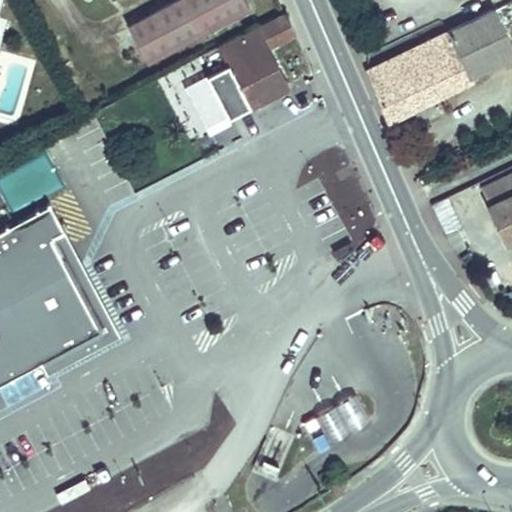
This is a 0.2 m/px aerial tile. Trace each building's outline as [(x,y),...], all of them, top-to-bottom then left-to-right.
[(246,4),(243,0),(174,0),(126,26),(144,59),(246,4)] [(511,47),(494,8),(466,22),(488,68),(511,56),(511,47)] [(294,32),(285,12),(219,47),(227,62),(249,104),(286,85),(266,47),(294,32)] [(448,31),(449,33),(366,72),(388,119),(471,80),(470,77),(488,68),(466,22),(448,31)] [(249,104),(227,62),(183,86),(204,126),(226,115),(227,116),(249,104)] [(230,122),(227,116),(226,115),(204,126),(208,134),(230,122)] [(328,152),(334,172),(326,174),(348,241),(372,233),(344,147),(328,152)] [(0,171),(0,190),(11,212),(62,185),(43,150),(0,171)] [(504,240),(511,236),(511,169),(479,185),(504,240)] [(449,194),(431,202),(444,232),(462,224),(449,194)] [(0,378),(37,359),(38,360),(77,340),(76,337),(92,328),(94,331),(101,327),(62,254),(60,255),(48,233),(62,226),(48,200),(0,225),(0,378)] [(77,340),(38,360),(45,374),(120,335),(62,226),(48,233),(60,255),(62,254),(101,327),(94,331),(92,328),(76,337),(77,340)] [(312,414),(327,441),(347,429),(367,418),(353,392),(333,403),(312,414)] [(316,447),(327,441),(312,414),(301,420),(316,447)] [(162,460),(109,486),(121,508),(173,482),(162,460)] [(96,511),(89,495),(46,511),(96,511)]
